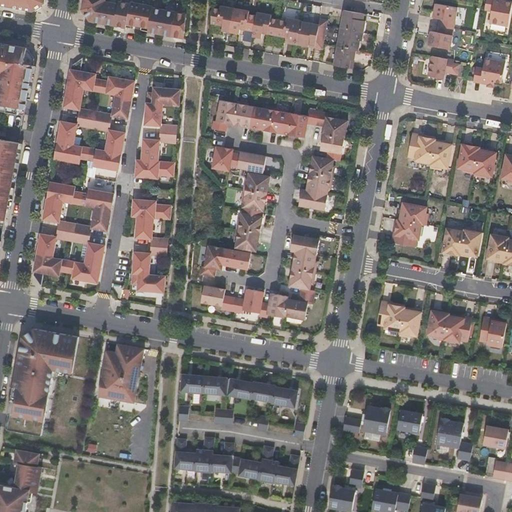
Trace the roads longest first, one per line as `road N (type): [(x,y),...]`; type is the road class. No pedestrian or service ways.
road 1 (residential): [(57,33),(7,306)]
road 2 (residential): [(150,50),(100,322)]
road 3 (residential): [(337,362),(100,322)]
road 4 (residential): [(150,50),(385,93)]
road 5 (residential): [(320,451),(499,487),(496,511)]
road 6 (residential): [(511,393),(337,362)]
road 7 (residential): [(355,265),(385,93)]
road 8 (residential): [(355,265),(511,293)]
road 9 (residential): [(385,93),(511,116)]
